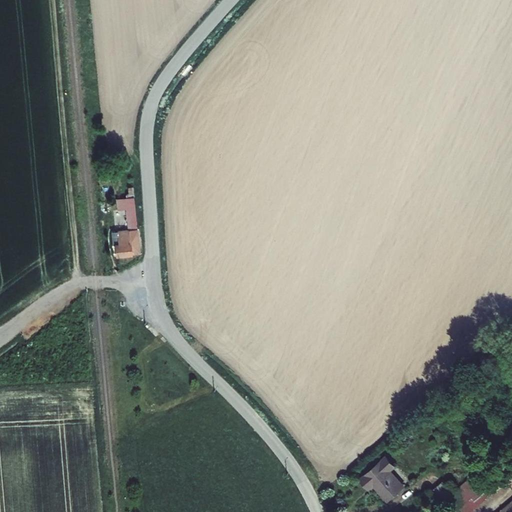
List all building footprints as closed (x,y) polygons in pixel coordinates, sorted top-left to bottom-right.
[(111,233),(115,257),(145,253),(137,195),(128,196),(129,230),(111,233)] [(373,486),(386,501),(403,485),(390,471),(394,467),(384,457),(359,479),(369,490),(373,486)] [(451,499),(461,511),(469,511),(496,489),(481,473),(451,499)] [(431,492),(439,502),(451,492),(442,482),(431,492)] [(435,511),(461,511),(451,499),(435,511)] [(511,511),(511,500),(498,511),(511,511)]
